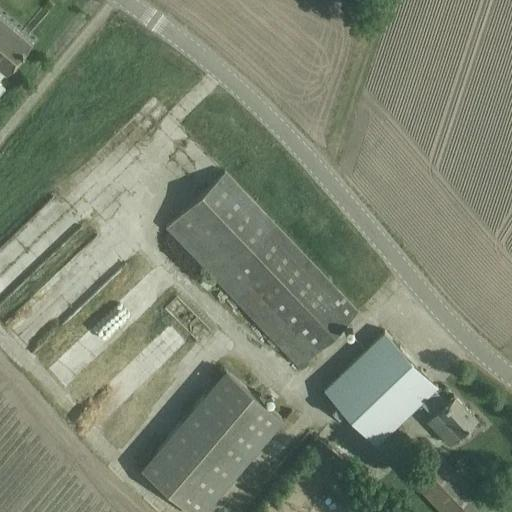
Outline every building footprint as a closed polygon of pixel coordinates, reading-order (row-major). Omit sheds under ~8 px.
[(0,78),(5,73),(16,60),(29,45),(13,32),(11,35),(0,25),(0,93),(4,88),(0,84),(0,78)] [(224,171),(209,185),(166,227),(277,344),(268,353),(290,376),(358,312),(224,171)] [(34,282),(36,264),(27,263),(24,280),(34,282)] [(0,264),(0,283),(9,276),(0,264)] [(182,337),(192,327),(174,309),(164,319),(182,337)] [(384,331),(369,345),(323,388),(376,443),(420,402),(432,415),(427,420),(449,444),(476,419),(453,395),(446,402),(433,388),(436,386),(384,331)] [(144,472),(189,511),(202,511),(280,424),(225,377),(144,472)] [(403,473),(440,511),(487,511),(490,509),(431,447),(403,473)]
